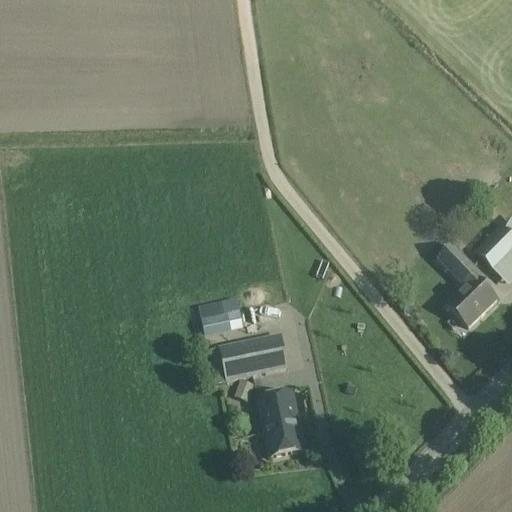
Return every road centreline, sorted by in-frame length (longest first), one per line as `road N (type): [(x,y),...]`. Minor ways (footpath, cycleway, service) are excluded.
road 1 (track): [(236,0),(265,173),(469,416)]
road 2 (unclassified): [(374,511),(511,372)]
